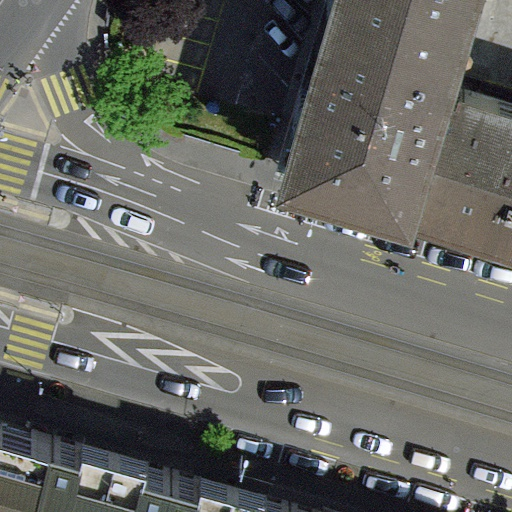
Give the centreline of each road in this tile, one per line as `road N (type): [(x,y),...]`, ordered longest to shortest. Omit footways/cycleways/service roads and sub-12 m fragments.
road 1 (secondary): [(0,340),(511,480)]
road 2 (secondary): [(511,324),(134,196)]
road 3 (secondary): [(134,196),(77,93),(66,62),(63,0)]
road 4 (secondary): [(134,196),(0,156)]
